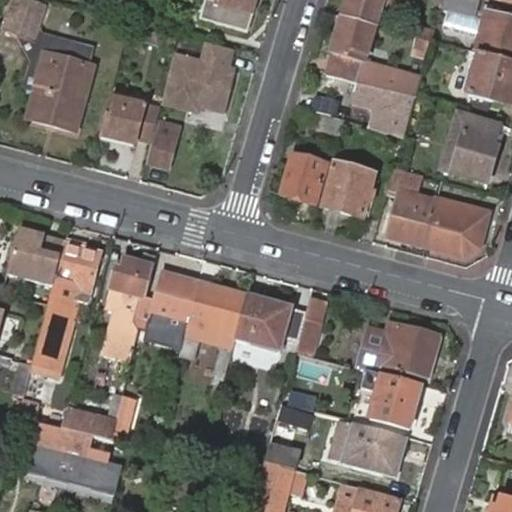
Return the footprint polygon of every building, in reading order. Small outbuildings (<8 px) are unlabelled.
[(40,30),(46,10),(17,0),(5,33),(20,39),(36,44),(40,30)] [(209,0),(203,23),(250,35),(260,0),(209,0)] [(384,0),(349,0),(343,22),(376,31),(384,0)] [(485,44),(481,58),(511,66),(511,25),(487,18),(487,22),(475,18),(479,0),(445,0),(443,9),(450,11),(444,30),(481,41),(480,43),(485,44)] [(376,31),(343,22),(326,79),(359,89),(364,69),(376,31)] [(31,75),(42,36),(40,30),(36,44),(20,39),(30,65),(22,91),(37,95),(41,79),(31,75)] [(419,33),(416,43),(432,47),(433,46),(435,38),(419,33)] [(77,136),(94,71),(90,70),(96,52),(42,36),(31,75),(41,79),(37,95),(29,122),(77,136)] [(432,47),(416,43),(412,57),(428,62),(432,47)] [(230,72),(234,54),(208,47),(203,66),(175,58),(163,107),(193,114),(195,109),(202,110),(227,116),(237,74),(230,72)] [(511,66),(481,58),(469,99),(503,109),(511,86),(511,66)] [(421,86),(364,69),(359,89),(388,98),(415,106),(421,86)] [(404,144),(415,106),(388,98),(377,136),(404,144)] [(159,126),(162,115),(112,103),(103,140),(137,148),(138,141),(154,145),(159,126)] [(313,119),(343,127),(371,135),(373,129),(315,112),(313,119)] [(488,187),(498,152),(494,151),(500,128),(459,116),(443,173),(488,187)] [(164,127),(153,168),(170,172),(168,179),(204,189),(214,179),(223,144),(216,143),(218,133),(183,125),(181,132),(164,127)] [(154,145),(148,167),(153,168),(164,127),(159,126),(154,145)] [(292,161),(281,200),(315,209),(326,170),(292,161)] [(335,168),(323,211),(363,222),(375,179),(335,168)] [(389,239),(429,250),(435,229),(430,227),(436,206),(400,196),(389,239)] [(435,229),(429,250),(464,260),(479,251),(486,229),(457,221),(461,208),(437,202),(436,206),(430,227),(435,229)] [(48,244),(58,242),(19,232),(7,276),(38,284),(48,244)] [(34,297),(49,301),(63,249),(48,244),(38,284),(34,297)] [(49,301),(47,308),(31,369),(30,375),(56,383),(75,307),(86,310),(100,259),(63,249),(49,301)] [(141,313),(150,280),(145,278),(147,271),(123,264),(121,272),(116,271),(107,304),(103,323),(113,325),(104,369),(125,375),(136,335),(132,327),(136,312),(141,313)] [(182,350),(199,289),(163,280),(153,317),(150,329),(157,331),(160,320),(178,324),(176,336),(172,348),(182,350)] [(236,343),(247,302),(199,289),(182,350),(179,362),(192,366),(198,347),(226,354),(219,358),(212,386),(223,389),(236,343)] [(296,348),(304,317),(247,302),(236,343),(279,355),(281,345),(296,348)] [(326,307),(308,302),(304,317),(296,348),(294,354),(313,359),(326,307)] [(150,329),(153,317),(141,313),(136,312),(132,327),(136,335),(147,337),(150,329)] [(0,354),(10,358),(16,328),(0,324),(1,320),(0,319),(0,354)] [(157,331),(176,336),(178,324),(160,320),(157,331)] [(379,369),(431,383),(442,341),(390,327),(387,337),(379,369)] [(379,369),(387,337),(372,333),(362,372),(367,374),(376,376),(379,369)] [(30,375),(31,369),(18,365),(9,396),(23,400),(30,375)] [(412,433),(424,388),(376,376),(367,374),(363,390),(377,394),(374,406),(370,421),(412,433)] [(377,394),(363,390),(359,402),(374,406),(377,394)] [(104,423),(67,413),(62,431),(73,434),(95,440),(107,443),(118,401),(110,399),(104,423)] [(23,400),(18,419),(39,425),(47,427),(50,416),(38,412),(39,405),(23,400)] [(132,405),(118,401),(107,443),(120,446),(132,405)] [(18,419),(14,435),(34,441),(38,427),(39,425),(18,419)] [(276,422),(265,466),(295,474),(300,456),(290,453),(297,428),(276,422)] [(401,438),(340,423),(330,459),(343,464),(342,466),(398,481),(402,464),(394,461),(401,438)] [(38,427),(34,441),(32,449),(66,458),(64,467),(85,474),(95,440),(73,434),(72,437),(38,427)] [(394,461),(402,464),(408,440),(401,438),(394,461)] [(177,498),(193,502),(202,468),(186,464),(177,498)] [(265,466),(252,511),(284,511),(288,498),(302,502),(309,477),(295,474),(265,466)] [(344,488),(337,511),(397,511),(400,503),(344,488)] [(496,499),(492,510),(498,511),(501,500),(496,499)] [(498,511),(492,510),(491,511),(511,511),(511,503),(501,500),(498,511)]
